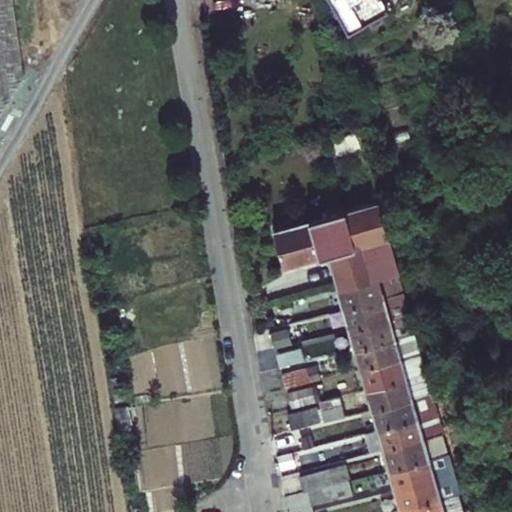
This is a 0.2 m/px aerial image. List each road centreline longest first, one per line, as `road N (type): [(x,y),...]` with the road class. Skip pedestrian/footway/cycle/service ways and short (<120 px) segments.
road 1 (residential): [(262,511),(181,0)]
road 2 (track): [(0,146),(91,0)]
